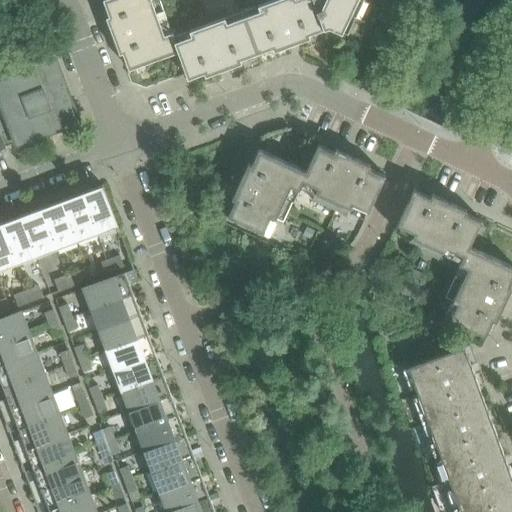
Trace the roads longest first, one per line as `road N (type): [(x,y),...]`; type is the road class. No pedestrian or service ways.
road 1 (residential): [(253,511),(118,145)]
road 2 (residential): [(118,145),(283,83),(349,103),(472,164)]
road 3 (residential): [(118,145),(64,0)]
road 4 (residential): [(0,189),(118,145)]
